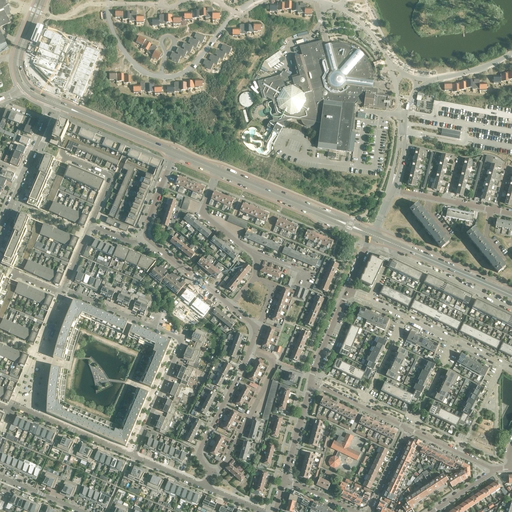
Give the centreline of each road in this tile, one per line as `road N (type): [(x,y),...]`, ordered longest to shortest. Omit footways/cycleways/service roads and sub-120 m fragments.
road 1 (residential): [(132,456),(182,339),(63,293)]
road 2 (secondary): [(371,234),(218,171)]
road 3 (residential): [(211,472),(273,369),(249,351)]
road 4 (residential): [(390,242),(396,256),(511,308)]
road 5 (residential): [(132,456),(13,406),(10,413)]
road 6 (residential): [(211,472),(199,450),(249,351)]
road 7 (secondary): [(511,295),(390,242)]
